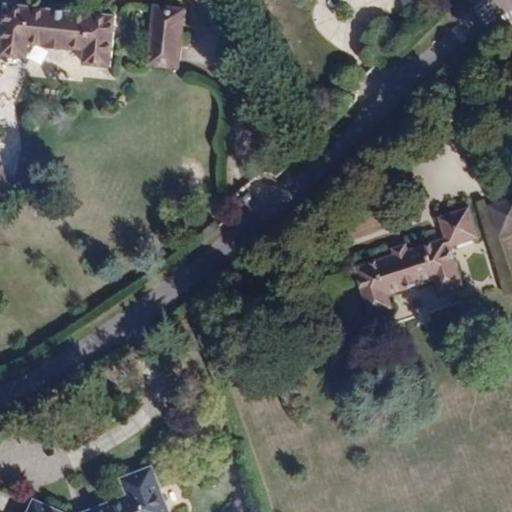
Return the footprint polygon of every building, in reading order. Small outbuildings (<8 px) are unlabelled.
[(153,5),(147,67),(179,71),(186,8),(153,5)] [(3,6),(0,43),(0,57),(26,60),(27,47),(83,54),(83,66),(109,69),(116,18),(3,6)] [(0,163),(0,201),(11,199),(2,163),(0,163)] [(430,241),(429,243),(451,236),(455,251),(478,244),(466,206),(493,197),(483,164),(450,174),(457,201),(438,206),(430,241)] [(511,199),(489,206),(496,237),(511,233),(511,199)] [(401,253),(404,252),(415,208),(413,203),(405,206),(408,214),(369,226),(383,273),(400,268),(401,266),(403,258),(401,253)] [(404,252),(429,243),(430,241),(438,206),(416,212),(415,208),(404,252)] [(80,511),(61,511),(32,499),(26,511),(169,511),(152,467),(121,479),(127,497),(80,511)]
